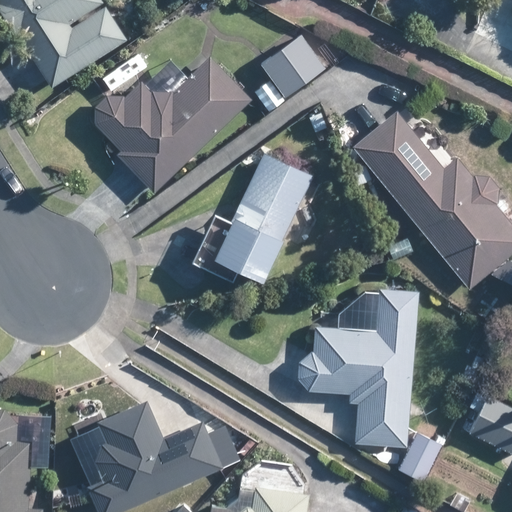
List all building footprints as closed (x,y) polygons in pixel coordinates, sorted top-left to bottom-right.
[(51,86),(125,38),(104,5),(71,27),(69,23),(102,2),(101,0),(0,0),(0,12),(12,31),(15,30),(23,43),(46,78),(51,86)] [(250,97),(247,95),(209,55),(173,90),(150,90),(141,81),(124,97),(122,95),(113,95),(106,95),(95,106),(95,123),(106,134),(115,145),(120,149),(116,153),(153,192),(246,102),(250,97)] [(301,84),(299,80),(288,64),(271,76),(284,96),(301,84)] [(457,155),(453,159),(443,168),(396,110),(352,145),(365,161),(382,181),(470,287),(511,252),(511,225),(496,206),(497,192),(497,187),(488,175),(472,173),(457,155)] [(312,127),(317,142),(330,138),(324,122),(312,127)] [(311,175),(266,153),(264,152),(238,205),(232,217),(213,257),(253,276),(260,280),(281,236),(303,191),(313,196),(318,185),(315,184),(309,181),(311,175)] [(357,185),(370,177),(363,162),(349,169),(357,185)] [(393,258),(412,250),(408,238),(388,246),(393,258)] [(409,406),(418,289),(379,286),(378,291),(375,329),(315,325),(312,350),(311,349),(299,360),(298,376),(308,388),(349,391),(349,400),(358,401),(355,440),(406,444),(407,426),(408,412),(409,406)] [(511,402),(488,391),(468,435),(511,454),(511,402)] [(239,458),(234,446),(225,426),(208,433),(202,420),(163,437),(146,399),(138,403),(96,422),(98,424),(105,441),(101,443),(94,460),(103,479),(93,483),(86,486),(98,511),(118,511),(219,468),(239,458)] [(15,439),(16,422),(3,408),(0,408),(0,511),(40,511),(41,508),(38,507),(27,507),(28,490),(30,440),(28,440),(15,439)] [(417,432),(398,468),(421,479),(440,444),(417,432)] [(304,511),(307,494),(255,486),(254,490),(239,488),(237,498),(225,508),(212,505),(210,511),(304,511)] [(397,511),(415,511),(417,508),(402,501),(397,511)]
